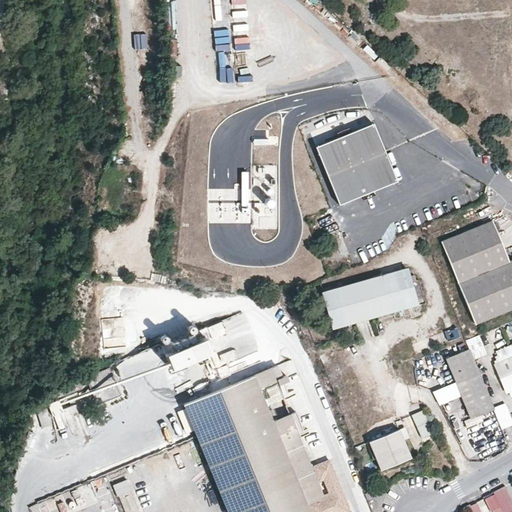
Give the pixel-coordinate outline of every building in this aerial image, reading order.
[(336,137),(314,146),(338,203),(360,194),(372,189),(394,180),(370,123),(347,132),(336,137)] [(334,133),(336,137),(347,132),(345,128),(334,133)] [(314,169),(298,173),(301,185),(317,181),(314,169)] [(308,196),(320,192),(318,185),(306,189),(308,196)] [(360,194),(362,199),(373,194),(372,189),(360,194)] [(324,199),(310,204),(312,211),(327,205),(324,199)] [(511,259),(509,261),(493,220),(442,241),(474,322),(511,307),(511,259)] [(323,289),(333,326),(418,303),(407,266),(323,289)] [(217,349),(208,326),(166,343),(177,365),(217,349)] [(500,360),(494,363),(505,390),(509,389),(511,393),(511,392),(511,343),(495,350),(500,360)] [(469,415),(493,405),(470,348),(446,358),(469,415)] [(253,375),(257,385),(277,377),(283,375),(278,363),(253,374),(253,375)] [(114,364),(89,375),(100,402),(125,392),(114,364)] [(286,374),(283,375),(277,377),(283,393),(288,391),(284,380),(288,378),(286,374)] [(317,479),(276,378),(257,385),(253,375),(181,404),(225,511),(348,511),(351,511),(329,458),(313,464),(318,479),(317,479)] [(63,399),(51,404),(55,413),(67,409),(63,399)] [(501,429),(511,424),(511,420),(505,402),(492,408),(501,429)] [(49,405),(39,409),(47,427),(56,423),(49,405)] [(291,412),(299,430),(303,428),(296,410),(291,412)] [(410,415),(421,439),(432,434),(422,410),(410,415)] [(366,443),(378,471),(407,458),(395,430),(366,443)] [(141,511),(126,474),(114,479),(126,511),(141,511)] [(193,480),(196,489),(204,487),(201,478),(193,480)] [(87,505),(97,501),(89,483),(73,490),(76,496),(82,494),(87,505)] [(494,492),(503,511),(509,511),(511,511),(511,510),(511,502),(504,486),(494,492)] [(482,511),(478,502),(471,505),(474,511),(482,511)]
